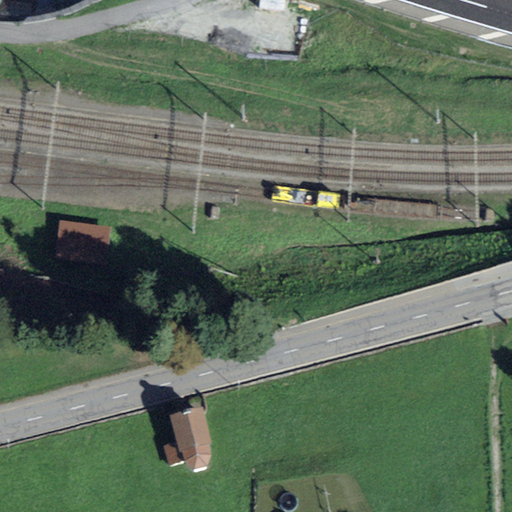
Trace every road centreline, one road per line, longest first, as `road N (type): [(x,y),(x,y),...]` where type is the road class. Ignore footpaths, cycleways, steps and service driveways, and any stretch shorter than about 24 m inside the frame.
road 1 (primary): [(511,290),(0,428)]
road 2 (track): [(0,32),(85,28),(178,0)]
